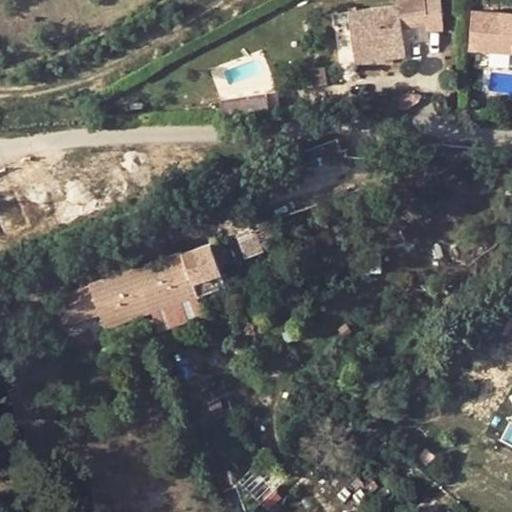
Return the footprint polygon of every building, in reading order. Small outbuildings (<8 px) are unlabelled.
[(399,0),(400,1),(350,8),(355,46),(405,41),(403,27),(429,23),(430,28),(444,27),(443,6),(428,7),(426,0),(399,0)] [(491,8),(459,5),(463,44),(511,48),(511,12),(491,11),(491,8)] [(405,41),(355,46),(356,61),(407,55),(405,41)] [(237,114),(251,114),(271,115),(271,103),(236,103),(237,114)] [(206,196),(210,206),(273,182),(269,172),(206,196)] [(164,235),(157,215),(128,226),(135,245),(164,235)] [(237,233),(246,258),(265,251),(254,225),(237,233)] [(145,313),(202,293),(197,277),(221,268),(209,236),(127,264),(145,313)] [(107,326),(145,313),(127,264),(61,287),(65,298),(73,322),(102,312),(107,326)] [(197,277),(202,293),(227,284),(226,282),(221,268),(197,277)] [(0,308),(11,304),(0,273),(0,272),(0,308)] [(63,325),(73,322),(65,298),(55,302),(63,325)]
